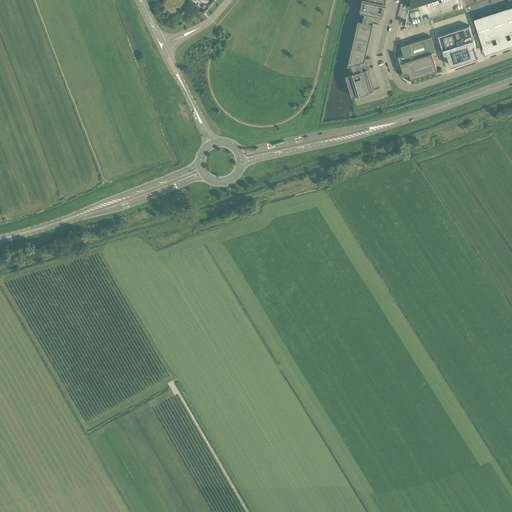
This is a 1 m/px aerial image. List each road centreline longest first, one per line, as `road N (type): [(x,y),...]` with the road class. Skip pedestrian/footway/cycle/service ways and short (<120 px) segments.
road 1 (unclassified): [(398,0),(386,51),(398,87),(511,54)]
road 2 (primary): [(265,158),(434,109)]
road 3 (primary): [(434,109),(271,145)]
road 4 (primary): [(54,223),(173,187)]
road 5 (primary): [(168,177),(54,223)]
